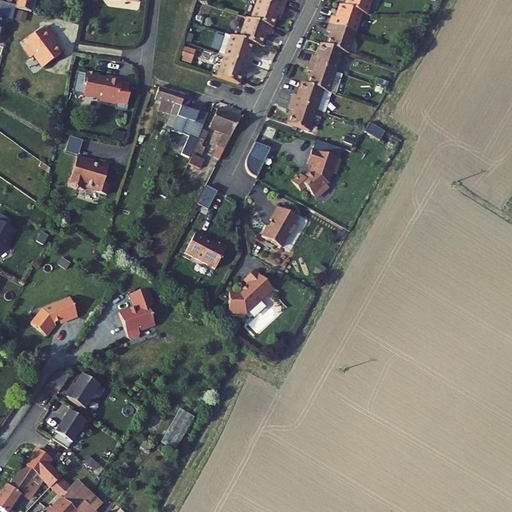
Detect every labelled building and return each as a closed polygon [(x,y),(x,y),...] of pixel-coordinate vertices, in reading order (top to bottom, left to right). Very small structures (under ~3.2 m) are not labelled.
[(35,13),(38,0),(21,0),(20,9),(35,13)] [(263,0),(260,8),(283,16),(289,3),(293,5),(294,0),(263,0)] [(339,6),(336,13),(361,23),(369,1),(365,0),(345,0),(343,7),(339,6)] [(254,6),(246,26),(259,31),(267,34),(272,21),(280,24),(283,16),(260,8),(254,6)] [(24,22),(26,11),(17,10),(15,20),(24,22)] [(338,22),(332,36),(348,42),(354,43),(361,23),(336,13),(333,20),(338,22)] [(50,55),(67,41),(56,28),(60,26),(50,14),(29,31),(32,35),(30,37),(37,46),(40,44),(50,55)] [(224,41),(230,44),(256,54),(259,46),(254,44),(259,31),(246,26),(232,21),(224,41)] [(317,44),(314,52),(341,62),(348,42),(332,36),(327,34),(322,46),(317,44)] [(230,44),(222,64),(243,72),(248,60),(253,62),(256,54),(230,44)] [(182,61),(191,63),(195,51),(185,48),(182,61)] [(316,62),(311,76),(333,84),(339,66),(346,69),(348,65),(341,62),(314,52),(311,60),(316,62)] [(104,61),(92,59),(91,62),(84,61),(80,80),(90,82),(90,83),(107,86),(108,87),(122,90),(123,89),(123,90),(123,95),(132,97),(135,84),(133,81),(135,71),(127,69),(128,66),(113,64),(113,66),(104,64),(104,61)] [(295,86),(293,92),(325,104),(333,84),(311,76),(305,73),(300,87),(295,86)] [(168,123),(172,124),(180,105),(177,103),(179,98),(181,92),(162,85),(158,96),(176,103),(168,123)] [(295,102),(289,115),(317,126),(325,104),(293,92),(290,101),(295,102)] [(172,124),(168,137),(192,147),(200,123),(192,120),(197,105),(179,98),(177,103),(180,105),(172,124)] [(221,152),(219,157),(223,159),(242,120),(215,108),(207,127),(223,135),(216,150),(221,152)] [(369,123),(364,131),(377,139),(382,131),(369,123)] [(205,131),(201,129),(187,163),(198,167),(202,158),(198,157),(203,146),(200,145),(205,131)] [(252,175),(255,178),(270,149),(253,142),(246,156),(245,159),(245,161),(245,164),(246,167),(247,170),(249,172),(252,175)] [(344,156),(317,142),(311,154),(311,155),(311,156),(312,156),(315,158),(312,163),(305,168),(303,165),(293,171),(300,181),(305,178),(312,188),(316,189),(328,182),(326,179),(328,177),(333,168),(338,167),(344,156)] [(100,152),(84,146),(76,171),(78,177),(89,180),(90,176),(101,179),(100,182),(112,185),(116,175),(110,173),(116,153),(107,150),(105,156),(99,154),(100,152)] [(207,187),(198,206),(209,211),(218,192),(207,187)] [(299,203),(289,198),(287,201),(282,198),(274,211),(277,212),(274,217),(272,217),(266,227),(285,239),(293,225),(295,226),(300,217),(298,217),(302,210),(297,207),(299,203)] [(16,221),(0,211),(0,242),(5,239),(7,235),(8,236),(16,221)] [(218,236),(201,227),(191,246),(222,262),(233,240),(219,233),(218,236)] [(279,282),(261,263),(251,271),(256,276),(245,286),(235,285),(235,303),(253,304),(266,292),(267,293),(279,282)] [(149,286),(132,292),(136,305),(120,310),(129,335),(132,337),(139,334),(140,331),(140,329),(156,323),(149,304),(155,302),(149,286)] [(42,308),(31,323),(47,334),(54,324),(53,322),(60,319),(61,320),(62,320),(77,312),(69,295),(42,308)] [(106,381),(84,364),(78,373),(80,375),(70,388),(85,400),(90,393),(100,389),(106,381)] [(70,377),(68,368),(56,371),(48,383),(59,391),(70,377)] [(196,404),(186,398),(168,431),(178,437),(196,404)] [(83,410),(71,402),(53,427),(66,435),(83,410)] [(146,424),(154,430),(163,417),(155,412),(146,424)] [(125,434),(113,457),(126,463),(138,440),(125,434)] [(0,489),(0,495),(12,503),(41,460),(31,453),(17,475),(12,472),(0,489)] [(19,511),(68,511),(78,504),(85,511),(93,511),(98,507),(86,495),(92,487),(79,474),(72,480),(59,467),(56,470),(46,461),(42,465),(65,488),(42,511),(41,511),(33,511),(26,505),(19,511)] [(105,500),(92,487),(86,495),(98,507),(105,500)]
